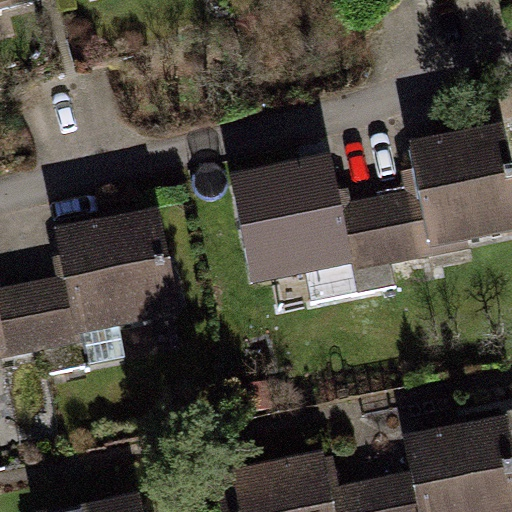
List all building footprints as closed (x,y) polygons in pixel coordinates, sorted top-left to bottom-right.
[(0,0),(0,19),(50,6),(48,0),(0,0)] [(511,238),(511,170),(505,139),(397,161),(406,201),(373,208),(386,273),(418,266),(417,258),(511,238)] [(342,214),(334,174),(227,197),(247,292),(351,270),(353,280),(386,273),(373,208),(342,214)] [(55,285),(22,292),(40,384),(88,374),(83,349),(179,330),(157,216),(46,238),(55,285)] [(0,296),(0,369),(35,362),(22,292),(0,296)] [(511,511),(511,471),(504,425),(393,444),(398,474),(370,479),(375,511),(511,511)] [(232,511),(375,511),(370,479),(336,485),(330,455),(225,475),(232,511)] [(140,511),(137,493),(24,511),(140,511)]
